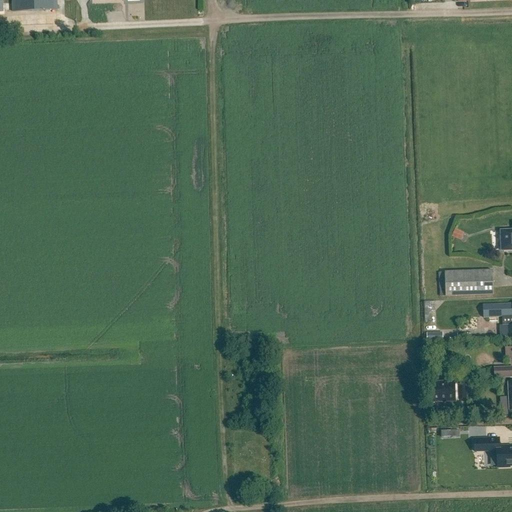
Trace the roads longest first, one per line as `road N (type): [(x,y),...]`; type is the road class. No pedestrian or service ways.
road 1 (track): [(212,0),(219,335),(232,511)]
road 2 (track): [(213,18),(511,11)]
road 3 (track): [(232,506),(511,494)]
